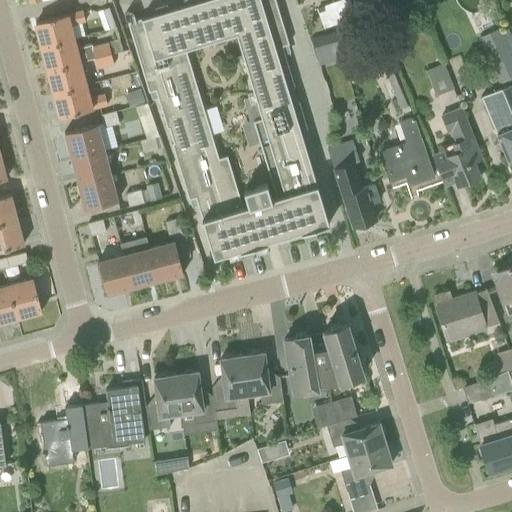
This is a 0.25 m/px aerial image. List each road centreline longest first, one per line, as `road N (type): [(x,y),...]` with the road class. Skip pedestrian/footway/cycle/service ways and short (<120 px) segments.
road 1 (residential): [(91,333),(0,5)]
road 2 (residential): [(91,333),(361,269)]
road 3 (residential): [(441,511),(361,269)]
road 4 (residential): [(361,269),(511,228)]
